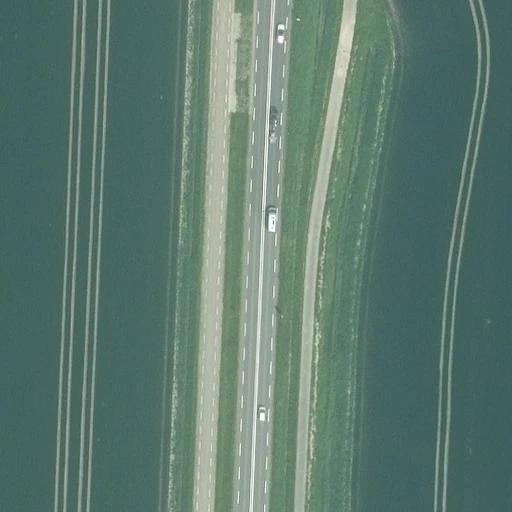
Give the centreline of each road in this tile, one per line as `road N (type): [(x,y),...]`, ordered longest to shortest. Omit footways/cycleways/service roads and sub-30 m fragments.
road 1 (unclassified): [(300,511),(311,255),(351,0)]
road 2 (unclassified): [(203,511),(224,0)]
road 3 (primary): [(251,511),(272,39)]
